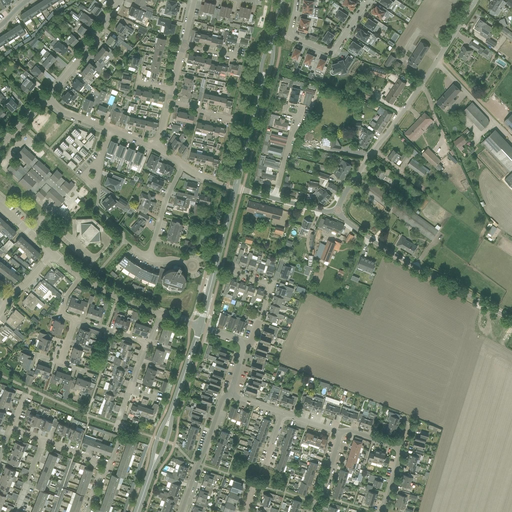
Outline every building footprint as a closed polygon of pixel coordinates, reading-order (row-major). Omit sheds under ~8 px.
[(47,0),(43,0),(41,1),(46,8),(51,5),(47,0)] [(94,0),(93,0),(90,6),(92,8),(90,11),(97,15),(101,9),(97,7),(99,4),(94,0)] [(176,2),(168,0),(165,14),(170,15),(171,14),(176,15),(177,12),(178,12),(179,7),(174,6),(175,2),(176,3),(176,2)] [(345,0),(343,4),(351,10),(352,9),(353,10),(355,6),(354,6),(356,3),(350,0),(345,0)] [(380,0),(380,1),(388,7),(391,3),(394,5),(395,4),(399,6),(403,9),(405,6),(401,3),(396,0),(394,0),(394,2),(390,0),(380,0)] [(503,0),(502,0),(492,0),(488,7),(491,9),(489,11),(490,13),(493,15),(496,14),(497,16),(501,10),(498,7),(503,0)] [(41,1),(36,5),(41,12),(46,8),(41,1)] [(201,6),(199,14),(202,15),(203,15),(204,14),(207,15),(208,13),(210,3),(205,2),(204,5),(203,7),(201,6)] [(334,2),(332,5),(336,8),(335,10),(338,12),(335,16),(344,21),(345,19),(346,19),(348,16),(347,16),(348,15),(341,11),(343,8),(340,6),(334,2)] [(41,12),(36,5),(31,8),(35,15),(41,12)] [(216,15),(215,18),(218,19),(218,20),(219,20),(221,16),(224,16),(226,7),(221,6),(220,11),(217,10),(216,16),(216,15)] [(236,11),(234,21),(237,21),(238,19),(240,19),(240,17),(241,16),(244,17),(246,8),(240,6),(239,11),(236,11)] [(316,8),(303,6),(303,12),(308,13),(307,16),(314,18),(316,8)] [(385,12),(376,6),(375,9),(374,8),(372,12),(373,12),(372,13),(381,19),(383,15),(388,18),(389,16),(392,18),(394,15),(387,10),(385,12)] [(131,7),(128,14),(136,17),(139,18),(142,11),(139,10),(135,8),(133,7),(131,7)] [(232,8),(226,7),(224,16),(227,17),(227,18),(228,20),(229,21),(232,22),(233,14),(230,14),(232,8)] [(31,8),(26,12),(30,19),(35,15),(31,8)] [(146,10),(144,16),(150,19),(153,13),(146,10)] [(30,19),(26,12),(20,15),(25,22),(30,19)] [(93,20),(88,16),(83,12),(79,19),(84,22),(89,26),(93,20)] [(314,18),(307,16),(307,20),(301,18),(300,22),(300,24),(312,27),(314,18)] [(175,25),(166,23),(167,20),(159,18),(158,24),(165,26),(163,34),(168,35),(169,32),(173,33),(175,25)] [(380,26),(385,30),(388,27),(378,21),(377,24),(368,18),(368,19),(367,19),(366,21),(366,22),(364,24),(373,30),(375,26),(378,28),(380,26)] [(505,27),(507,25),(506,24),(504,18),(500,20),(499,22),(505,27)] [(75,25),(73,29),(77,32),(82,35),(87,29),(81,25),(82,24),(76,20),(73,24),(75,25)] [(480,20),(475,28),(480,31),(481,32),(480,35),(482,36),(484,33),(487,35),(489,32),(490,32),(491,30),(491,29),(492,29),(486,25),(484,23),(480,20)] [(125,25),(124,27),(119,23),(115,29),(120,33),(117,36),(123,40),(125,37),(123,36),(126,31),(131,34),(133,31),(125,25)] [(19,35),(24,31),(20,24),(14,28),(19,35)] [(312,27),(300,24),(299,26),(298,26),(297,30),(308,33),(310,27),(312,27)] [(145,35),(147,30),(140,26),(137,32),(145,35)] [(511,33),(503,27),(500,30),(511,39),(511,37),(511,33)] [(14,28),(9,31),(13,38),(19,35),(14,28)] [(56,36),(48,30),(46,28),(43,31),(53,40),(56,36)] [(35,32),(31,35),(32,37),(37,34),(39,31),(37,30),(36,29),(35,30),(35,32)] [(237,36),(237,37),(240,38),(239,45),(246,47),(248,40),(249,41),(250,37),(245,35),(246,30),(239,29),(237,36)] [(358,31),(356,34),(357,35),(357,36),(365,41),(365,42),(368,45),(368,44),(371,40),(372,38),(376,40),(378,37),(373,34),(371,36),(367,33),(361,29),(359,32),(358,31)] [(198,33),(198,31),(192,30),(191,36),(194,37),(193,40),(195,40),(195,41),(195,42),(198,43),(198,42),(200,33),(198,33)] [(9,31),(3,35),(8,42),(13,38),(9,31)] [(331,41),(331,40),(334,35),(328,31),(322,40),(328,44),(329,43),(330,43),(331,41)] [(228,33),(226,39),(230,40),(229,43),(235,44),(236,42),(237,37),(237,36),(234,35),(234,34),(232,34),(228,33)] [(66,38),(63,41),(68,45),(70,43),(73,46),(78,40),(71,34),(69,36),(72,38),(69,41),(66,38)] [(3,35),(0,36),(0,40),(3,45),(8,42),(3,35)] [(110,36),(106,42),(112,47),(115,50),(118,46),(119,46),(121,43),(123,41),(118,37),(116,40),(115,39),(110,36)] [(35,38),(27,43),(33,48),(39,41),(35,38)] [(485,42),(494,48),(496,43),(488,38),(485,42)] [(57,43),(53,48),(57,51),(58,50),(62,54),(67,49),(63,45),(59,42),(59,41),(57,43)] [(350,48),(348,50),(356,56),(357,53),(360,49),(363,51),(364,49),(368,52),(370,49),(365,45),(363,48),(353,41),(353,42),(352,42),(350,44),(351,45),(349,47),(350,48)] [(430,47),(421,42),(407,63),(416,68),(425,55),(424,54),(426,52),(430,47)] [(472,42),(469,46),(477,51),(480,47),(473,42),(472,42)] [(466,61),(473,51),(468,48),(467,49),(463,46),(462,49),(462,50),(458,56),(466,61)] [(102,47),(98,52),(104,58),(107,55),(110,58),(115,53),(110,49),(108,52),(102,47)] [(25,53),(31,59),(36,54),(29,48),(25,53)] [(301,51),(295,48),(295,49),(294,49),(292,53),(293,53),(291,58),(296,61),(293,69),(296,70),(297,67),(302,57),(299,55),(301,51)] [(484,50),(482,53),(486,56),(485,56),(485,57),(489,59),(493,52),(486,48),(485,50),(484,50)] [(56,59),(50,54),(46,51),(42,56),(46,59),(52,63),(56,59)] [(104,58),(98,52),(94,58),(99,62),(96,65),(102,69),(104,71),(106,69),(103,67),(106,64),(102,60),(104,58)] [(143,57),(139,56),(130,54),(128,62),(132,63),(131,66),(137,68),(138,64),(141,65),(141,63),(143,57)] [(304,62),(303,65),(308,67),(308,69),(311,70),(312,68),(314,62),(312,61),(313,56),(308,54),(307,54),(305,58),(306,58),(304,62)] [(396,58),(391,55),(385,64),(390,68),(396,58)] [(333,75),(338,73),(337,71),(341,70),(342,73),(347,72),(346,70),(353,59),(348,56),(344,63),(343,60),(339,62),(339,63),(332,65),(333,69),(332,70),(331,71),(331,72),(331,73),(332,74),(333,75)] [(52,63),(46,59),(45,61),(42,58),(40,61),(43,63),(42,64),(47,69),(52,63)] [(31,68),(36,63),(31,59),(29,61),(30,62),(27,65),(31,68)] [(324,66),(326,61),(320,59),(320,60),(319,59),(318,63),(316,69),(322,71),(321,72),(324,73),(327,67),(324,66)] [(398,72),(402,64),(396,61),(392,68),(398,72)] [(89,63),(85,68),(94,76),(96,73),(98,75),(102,69),(96,65),(94,67),(89,63)] [(238,66),(232,64),(229,64),(228,71),(230,72),(230,73),(234,73),(233,74),(239,76),(241,68),(240,70),(237,70),(238,66)] [(44,73),(39,69),(35,66),(31,71),(34,74),(39,79),(44,73)] [(369,72),(384,77),(386,71),(372,66),(369,72)] [(94,76),(85,68),(81,73),(86,78),(84,80),(82,79),(88,84),(89,85),(93,80),(91,78),(94,76)] [(22,84),(20,87),(25,92),(28,89),(30,91),(31,90),(31,91),(33,88),(32,88),(35,85),(30,81),(33,77),(25,71),(22,74),(26,78),(25,79),(22,83),(22,84)] [(119,80),(130,83),(131,77),(127,76),(127,73),(121,71),(120,75),(123,75),(121,81),(119,80)] [(186,77),(185,77),(184,81),(185,81),(184,83),(193,85),(194,85),(195,82),(193,82),(194,76),(187,74),(186,77)] [(283,77),(282,81),(289,83),(288,87),(292,88),(293,84),(294,80),(283,77)] [(76,79),(72,85),(79,90),(82,86),(84,87),(85,87),(85,86),(88,84),(82,79),(81,78),(79,81),(76,79)] [(406,83),(400,79),(399,79),(385,100),(392,104),(406,83)] [(119,80),(118,84),(118,86),(120,86),(119,90),(124,91),(127,92),(128,92),(129,86),(124,85),(125,82),(130,83),(119,80)] [(302,82),(294,80),(293,84),(301,86),(300,88),(303,89),(303,91),(305,83),(302,82)] [(281,82),(278,95),(287,97),(289,90),(287,89),(288,84),(281,82)] [(305,83),(303,91),(306,92),(307,87),(315,89),(316,86),(308,84),(305,83)] [(442,96),(436,103),(440,106),(443,109),(449,103),(453,98),(461,90),(457,87),(454,84),(442,96)] [(182,88),(181,92),(182,92),(182,94),(182,97),(188,99),(189,99),(191,99),(192,94),(190,93),(191,90),(182,88)] [(301,90),(293,88),(290,103),(297,104),(301,90)] [(63,95),(61,98),(62,99),(65,101),(67,103),(68,104),(72,100),(73,101),(78,95),(79,94),(72,89),(71,90),(69,92),(68,91),(64,95),(63,95)] [(363,89),(360,94),(372,100),(374,95),(363,89)] [(98,95),(94,106),(95,104),(99,106),(96,112),(105,115),(107,109),(101,106),(106,93),(100,91),(98,95)] [(310,105),(313,94),(306,92),(303,103),(310,105)] [(93,101),(86,99),(83,108),(90,111),(92,105),(94,106),(98,95),(95,94),(93,101)] [(9,100),(5,104),(12,111),(17,106),(13,101),(15,100),(12,96),(8,99),(9,100)] [(224,107),(231,109),(232,101),(226,100),(224,107)] [(114,103),(112,107),(110,112),(113,114),(111,118),(117,120),(119,116),(120,112),(121,110),(121,108),(115,106),(116,104),(114,103)] [(488,119),(472,103),(463,111),(481,130),(489,123),(488,119)] [(380,108),(377,112),(382,115),(389,120),(393,114),(387,111),(385,109),(384,111),(380,108)] [(120,112),(119,116),(121,117),(120,122),(126,124),(129,113),(121,110),(120,112)] [(177,112),(174,112),(172,118),(178,120),(177,123),(180,124),(181,120),(183,112),(179,111),(179,112),(177,112)] [(424,131),(433,121),(425,113),(405,133),(411,139),(421,129),(424,131)] [(188,114),(186,122),(187,122),(195,124),(197,117),(194,116),(194,115),(190,114),(190,115),(188,114)] [(271,114),(270,117),(268,125),(272,126),(274,119),(278,120),(279,116),(271,114)] [(382,115),(376,124),(372,121),(370,124),(374,127),(373,128),(381,133),(389,120),(382,115)] [(284,119),(280,118),(279,121),(275,120),(273,127),(286,130),(288,123),(284,122),(284,119)] [(83,139),(87,134),(86,133),(87,132),(77,128),(77,129),(76,130),(75,128),(71,133),(72,134),(80,141),(77,138),(79,135),(83,138),(83,139)] [(361,139),(358,144),(359,145),(365,148),(374,134),(368,130),(367,130),(366,131),(363,129),(361,132),(362,133),(359,138),(361,139)] [(470,133),(467,129),(462,133),(465,138),(470,133)] [(509,172),(511,169),(511,147),(495,130),(481,143),(509,172)] [(80,141),(90,150),(88,149),(90,147),(90,148),(91,148),(95,138),(94,138),(93,137),(95,136),(90,132),(88,134),(87,134),(83,139),(85,137),(87,140),(83,144),(80,141)] [(172,143),(170,146),(175,150),(177,147),(179,144),(179,143),(180,142),(181,140),(183,137),(185,134),(182,133),(178,138),(176,137),(174,135),(170,140),(173,142),(172,143)] [(72,134),(70,136),(69,134),(65,139),(66,140),(74,148),(75,148),(71,144),(73,141),(77,145),(80,141),(72,134)] [(286,137),(271,134),(269,141),(284,145),(286,137)] [(303,134),(301,139),(312,142),(313,137),(306,135),(303,134)] [(462,136),(453,142),(458,148),(462,146),(467,142),(462,136)] [(180,148),(178,151),(183,155),(188,147),(185,145),(183,144),(184,142),(186,139),(183,137),(181,140),(180,142),(179,143),(179,144),(181,146),(180,148)] [(332,138),(330,149),(340,151),(341,146),(336,145),(337,139),(332,138)] [(66,140),(64,142),(63,141),(59,145),(60,146),(69,154),(65,150),(67,147),(71,151),(74,148),(66,140)] [(75,148),(74,148),(83,155),(83,156),(84,157),(88,153),(87,151),(88,149),(90,151),(90,150),(80,141),(77,145),(81,148),(78,151),(75,148)] [(119,146),(116,145),(117,143),(111,141),(106,154),(112,156),(110,161),(109,161),(113,163),(116,155),(119,146)] [(270,144),(264,143),(263,144),(261,152),(265,153),(267,145),(269,146),(270,144)] [(120,144),(119,146),(116,155),(121,157),(119,164),(118,164),(118,165),(122,166),(125,159),(128,150),(125,148),(126,147),(120,144)] [(13,162),(6,169),(7,170),(8,168),(13,173),(12,174),(20,181),(19,182),(28,189),(28,190),(30,188),(36,194),(35,195),(36,194),(41,199),(40,200),(44,196),(47,199),(49,197),(52,199),(55,202),(53,204),(57,207),(62,202),(64,200),(62,197),(66,192),(67,193),(74,185),(71,182),(69,184),(65,181),(60,177),(63,175),(62,174),(61,175),(56,171),(57,170),(57,169),(52,175),(48,171),(50,170),(49,170),(44,166),(45,164),(44,165),(38,161),(39,160),(38,161),(34,157),(35,156),(34,157),(29,152),(30,151),(29,152),(24,147),(25,146),(16,155),(16,156),(17,155),(22,160),(21,160),(22,160),(26,164),(23,168),(20,165),(19,167),(18,167),(13,162),(14,162),(13,162)] [(60,146),(58,148),(57,147),(53,151),(59,157),(62,154),(65,157),(69,154),(60,146)] [(268,147),(267,152),(280,155),(282,150),(268,147)] [(69,154),(77,162),(78,163),(82,159),(81,158),(83,156),(83,155),(74,148),(71,151),(75,155),(73,158),(69,154)] [(129,148),(128,150),(125,159),(130,161),(127,168),(128,168),(130,169),(131,170),(132,165),(134,162),(133,162),(137,153),(134,152),(135,150),(129,148)] [(425,151),(421,154),(434,167),(438,171),(442,167),(438,163),(441,161),(428,148),(425,151)] [(399,154),(393,150),(388,158),(396,164),(399,159),(403,162),(407,156),(404,153),(402,156),(399,154)] [(133,162),(134,162),(132,165),(138,167),(136,171),(136,172),(140,173),(146,156),(143,155),(144,153),(138,151),(137,153),(133,162)] [(77,162),(69,154),(65,157),(65,158),(66,157),(69,161),(66,164),(72,169),(76,165),(75,164),(77,162)] [(155,172),(158,167),(155,166),(158,158),(152,155),(150,158),(149,158),(147,162),(148,162),(146,165),(153,169),(152,171),(155,172)] [(258,167),(257,168),(261,169),(266,170),(266,169),(266,167),(262,166),(264,158),(260,157),(258,165),(258,167)] [(210,165),(210,166),(217,167),(218,160),(213,159),(212,158),(211,165),(210,165)] [(278,169),(278,166),(274,164),(274,161),(265,158),(263,165),(278,169)] [(411,160),(408,165),(423,176),(426,171),(428,173),(430,171),(412,158),(411,160)] [(342,164),(340,168),(341,168),(345,169),(345,170),(349,171),(352,166),(344,161),(343,160),(340,163),(342,164)] [(158,167),(155,172),(159,174),(160,172),(163,173),(163,172),(169,175),(173,168),(169,167),(170,166),(167,165),(166,165),(163,164),(161,169),(158,167)] [(341,168),(340,168),(338,167),(333,174),(343,180),(349,171),(345,170),(345,169),(341,168)] [(254,181),(254,182),(262,184),(262,183),(263,179),(259,178),(261,169),(257,168),(255,176),(254,181)] [(388,177),(392,171),(387,168),(385,171),(380,168),(376,175),(383,180),(386,176),(388,177)] [(318,176),(318,177),(328,180),(330,176),(320,172),(320,173),(316,171),(315,175),(318,176)] [(275,180),(276,176),(262,172),(260,177),(275,180)] [(107,177),(104,184),(108,186),(113,188),(116,189),(119,182),(122,184),(124,179),(113,175),(112,175),(113,175),(112,179),(107,177)] [(149,181),(146,185),(155,189),(156,186),(160,188),(161,188),(163,185),(162,185),(163,182),(155,178),(153,181),(152,181),(151,182),(149,181)] [(197,197),(197,196),(198,191),(195,190),(197,184),(187,182),(186,188),(195,191),(194,196),(197,197)] [(339,187),(330,183),(327,182),(324,187),(327,188),(327,189),(336,194),(339,187)] [(372,182),(365,192),(390,210),(391,209),(393,211),(392,212),(401,218),(407,223),(410,225),(431,241),(438,231),(424,220),(414,213),(372,182)] [(318,188),(309,187),(308,191),(312,192),(315,190),(316,191),(317,190),(319,191),(327,200),(331,196),(325,190),(323,192),(319,188),(318,189),(318,188)] [(316,191),(314,193),(311,194),(315,199),(318,198),(323,204),(327,200),(319,191),(317,190),(316,191)] [(175,196),(173,205),(177,206),(176,210),(183,211),(183,210),(186,211),(187,208),(188,208),(191,196),(191,195),(177,192),(176,196),(175,196)] [(139,198),(146,201),(144,206),(139,204),(137,209),(146,214),(148,210),(147,210),(148,208),(151,210),(155,203),(152,201),(155,196),(150,194),(149,193),(148,195),(141,193),(139,198)] [(380,214),(385,208),(365,193),(361,200),(380,214)] [(107,198),(107,197),(104,199),(105,200),(102,203),(102,204),(105,207),(107,210),(112,206),(114,205),(127,213),(132,205),(120,198),(118,202),(115,199),(114,200),(110,195),(107,198)] [(201,195),(199,199),(199,202),(209,205),(211,197),(201,195)] [(279,220),(280,216),(282,210),(248,201),(246,211),(252,212),(254,213),(253,215),(263,217),(264,215),(279,220)] [(134,226),(131,228),(134,231),(138,234),(143,228),(141,226),(146,222),(145,222),(146,221),(148,217),(140,212),(138,216),(141,218),(136,222),(137,223),(134,226)] [(93,218),(81,219),(76,219),(76,232),(79,232),(79,234),(76,237),(86,246),(90,243),(100,242),(100,237),(100,231),(103,231),(103,228),(93,218)] [(304,219),(299,234),(303,235),(304,232),(307,234),(309,230),(312,222),(311,222),(311,221),(310,219),(308,218),(306,219),(306,220),(304,219)] [(321,218),(318,226),(319,227),(323,229),(332,233),(332,232),(336,233),(340,235),(344,226),(344,225),(343,225),(335,222),(334,221),(326,218),(325,220),(324,219),(321,218)] [(179,222),(174,220),(174,222),(172,221),(166,239),(169,240),(168,241),(173,243),(173,241),(177,242),(179,236),(181,237),(183,228),(181,227),(182,224),(178,223),(179,222)] [(7,223),(1,230),(5,234),(11,228),(7,223)] [(489,233),(494,235),(498,228),(493,225),(489,233)] [(11,228),(5,234),(10,238),(16,232),(11,228)] [(20,247),(26,241),(21,236),(15,243),(20,247)] [(402,236),(399,242),(396,246),(399,248),(400,246),(413,254),(417,246),(405,239),(406,239),(402,236)] [(9,240),(3,246),(2,246),(0,248),(3,251),(5,248),(5,249),(11,242),(9,240)] [(321,242),(315,256),(318,258),(320,259),(321,259),(325,260),(329,262),(331,258),(332,255),(335,246),(336,244),(335,243),(328,240),(327,241),(326,244),(322,242),(321,242)] [(26,241),(20,247),(24,251),(30,245),(26,241)] [(3,251),(6,253),(8,251),(14,244),(11,242),(5,249),(5,248),(3,251)] [(35,249),(30,245),(24,251),(25,251),(27,253),(25,255),(28,257),(35,249)] [(35,249),(28,257),(30,259),(31,258),(34,260),(40,253),(35,249)] [(247,259),(243,257),(243,250),(240,249),(237,258),(240,260),(238,264),(240,265),(240,266),(243,267),(244,266),(244,267),(245,265),(247,259)] [(249,252),(247,259),(245,265),(247,266),(247,267),(249,268),(249,269),(252,270),(252,269),(253,270),(254,268),(256,262),(251,261),(252,253),(249,252)] [(122,270),(130,259),(124,255),(116,265),(117,265),(118,264),(123,268),(122,270)] [(258,255),(256,262),(254,268),(256,269),(256,271),(258,271),(258,272),(261,273),(261,272),(262,273),(263,271),(262,271),(265,265),(264,265),(260,264),(261,256),(258,255)] [(357,267),(358,267),(363,270),(371,273),(372,272),(373,272),(374,268),(373,268),(375,262),(361,257),(358,266),(357,267)] [(267,258),(264,265),(265,265),(262,271),(263,271),(265,272),(265,274),(267,274),(267,275),(270,276),(270,275),(271,276),(274,268),(269,267),(270,259),(267,258)] [(282,273),(280,276),(285,278),(285,277),(287,278),(290,267),(285,265),(286,260),(281,258),(276,271),(280,273),(280,272),(282,273)] [(130,259),(122,270),(123,268),(129,272),(128,274),(135,263),(130,259)] [(135,263),(128,274),(129,272),(135,276),(134,278),(140,266),(135,263)] [(10,269),(5,265),(0,272),(5,275),(10,269)] [(146,269),(140,266),(134,278),(135,278),(135,276),(142,279),(141,281),(146,269)] [(158,274),(156,283),(162,285),(163,286),(163,287),(164,288),(165,289),(165,290),(166,290),(167,291),(168,291),(169,292),(171,292),(172,293),(174,293),(175,292),(176,292),(177,292),(178,291),(179,291),(180,290),(181,289),(182,289),(182,288),(183,287),(183,286),(184,285),(185,285),(185,284),(185,283),(185,282),(185,281),(185,280),(185,279),(185,278),(184,277),(184,276),(184,275),(183,275),(183,274),(182,273),(181,272),(180,271),(181,268),(178,267),(177,269),(173,269),(172,269),(171,269),(169,270),(168,270),(167,271),(166,269),(160,268),(158,274)] [(15,273),(10,269),(5,275),(10,279),(15,273)] [(44,277),(53,285),(60,277),(62,279),(64,276),(58,271),(56,274),(54,272),(51,269),(44,277)] [(146,269),(141,281),(142,279),(148,282),(148,284),(152,272),(146,269)] [(152,272),(148,284),(148,282),(155,284),(154,286),(155,286),(156,283),(158,274),(152,272)] [(15,273),(10,279),(15,283),(19,277),(15,273)] [(236,283),(237,282),(236,282),(236,281),(233,280),(233,281),(231,280),(229,285),(226,284),(223,293),(222,293),(221,295),(225,296),(226,294),(230,288),(234,289),(234,290),(236,283)] [(40,282),(33,290),(42,297),(45,299),(51,292),(55,295),(57,292),(48,284),(46,286),(41,282),(40,282)] [(234,290),(234,289),(232,296),(235,297),(239,291),(243,292),(243,293),(245,286),(246,285),(245,285),(245,284),(242,283),(242,284),(240,283),(239,284),(236,283),(234,290)] [(283,295),(285,291),(292,292),(293,289),(284,285),(283,288),(278,287),(277,289),(276,289),(275,292),(276,292),(276,293),(277,293),(283,295)] [(243,293),(243,292),(241,299),(244,300),(248,294),(252,296),(254,289),(255,288),(254,288),(254,287),(251,286),(251,287),(249,286),(248,287),(245,286),(243,293)] [(252,296),(250,302),(253,303),(257,297),(261,299),(264,291),(263,291),(263,290),(260,289),(260,290),(258,289),(257,290),(254,289),(252,296)] [(277,293),(276,296),(275,296),(274,298),(273,298),(272,301),(273,301),(273,302),(274,302),(280,304),(282,300),(289,301),(290,298),(283,295),(277,293)] [(24,300),(22,302),(32,310),(36,305),(40,308),(42,306),(42,307),(44,304),(34,296),(33,298),(29,294),(25,299),(24,298),(23,299),(24,300)] [(74,301),(75,299),(71,297),(67,309),(74,311),(77,303),(74,301)] [(77,303),(74,311),(81,314),(83,308),(85,308),(85,310),(87,303),(81,301),(80,304),(77,303)] [(274,302),(273,305),(272,305),(271,307),(270,307),(269,310),(270,310),(270,311),(271,311),(277,313),(279,309),(286,310),(287,307),(280,304),(274,302)] [(94,305),(90,304),(86,315),(93,318),(95,310),(93,309),(94,305)] [(95,310),(93,318),(99,320),(103,309),(99,307),(98,311),(95,310)] [(20,323),(25,317),(15,309),(14,311),(13,310),(12,312),(13,313),(9,317),(10,317),(6,321),(15,329),(20,323)] [(271,311),(270,314),(269,314),(268,316),(267,316),(266,319),(267,319),(267,320),(274,322),(276,318),(283,319),(284,316),(277,313),(271,311)] [(116,318),(114,325),(116,326),(120,327),(123,319),(124,316),(121,315),(118,313),(116,318)] [(231,315),(226,313),(225,315),(222,314),(218,323),(224,325),(226,320),(229,321),(231,315)] [(229,321),(227,326),(233,328),(235,323),(237,324),(238,324),(240,318),(235,316),(234,318),(231,317),(231,315),(229,321)] [(126,320),(123,319),(120,327),(127,329),(131,318),(128,317),(126,320)] [(238,324),(237,324),(236,329),(242,331),(243,327),(246,329),(249,321),(243,320),(243,321),(239,320),(240,318),(238,324)] [(53,319),(51,324),(53,325),(50,333),(56,334),(56,333),(60,335),(64,324),(60,322),(60,321),(53,319)] [(139,334),(142,325),(136,323),(133,331),(139,334)] [(142,325),(139,334),(146,336),(147,332),(150,333),(151,328),(142,325)] [(171,332),(174,333),(176,328),(168,325),(167,328),(164,327),(161,334),(169,337),(171,332)] [(276,328),(274,327),(269,325),(268,328),(264,327),(262,333),(267,335),(267,334),(272,336),(273,332),(274,333),(276,328)] [(22,340),(13,332),(8,327),(6,329),(1,326),(0,327),(0,342),(1,343),(2,344),(3,342),(1,340),(5,335),(7,337),(10,334),(20,342),(22,340)] [(80,328),(78,335),(89,339),(90,336),(87,335),(90,328),(82,326),(84,327),(83,329),(80,328)] [(16,329),(13,332),(22,340),(25,337),(18,331),(16,329)] [(37,339),(35,346),(37,347),(47,350),(51,340),(50,340),(44,338),(46,334),(40,332),(38,336),(40,337),(39,340),(37,339)] [(77,334),(76,338),(77,338),(76,340),(76,341),(79,342),(84,344),(85,344),(87,345),(89,339),(78,335),(77,334)] [(169,337),(161,334),(159,342),(162,343),(161,346),(171,349),(169,348),(171,343),(167,342),(169,337)] [(267,334),(267,335),(266,337),(261,336),(259,342),(264,343),(269,345),(270,341),(271,342),(273,336),(272,336),(267,334)] [(122,339),(121,341),(119,346),(122,347),(123,348),(129,350),(130,350),(131,347),(133,346),(133,343),(122,339)] [(264,343),(263,346),(258,344),(256,350),(266,354),(266,353),(267,350),(268,350),(270,345),(269,345),(264,343)] [(171,349),(161,346),(164,347),(163,351),(156,349),(154,355),(164,358),(166,352),(169,353),(171,349)] [(74,347),(71,354),(80,357),(82,350),(74,347)] [(129,350),(123,348),(122,353),(131,356),(132,356),(130,353),(132,350),(130,350),(129,350)] [(222,360),(227,362),(229,356),(226,354),(227,351),(219,349),(218,354),(219,355),(218,358),(222,360)] [(266,354),(256,350),(254,356),(259,358),(258,361),(266,363),(266,362),(265,362),(266,358),(267,358),(268,357),(269,355),(266,353),(266,354)] [(131,356),(122,353),(120,352),(118,357),(126,360),(128,361),(129,358),(131,357),(131,356)] [(22,353),(20,360),(24,361),(22,366),(29,369),(32,359),(27,358),(28,355),(22,353)] [(80,357),(71,354),(69,360),(79,363),(81,360),(79,359),(80,357)] [(164,358),(154,355),(152,361),(158,363),(157,367),(164,370),(165,365),(162,364),(164,358)] [(218,358),(208,355),(208,357),(207,359),(215,361),(215,363),(216,363),(215,367),(219,368),(219,369),(224,370),(226,364),(221,363),(222,360),(218,358)] [(115,356),(113,364),(115,365),(120,366),(125,368),(126,365),(125,363),(126,360),(118,357),(115,356)] [(266,363),(258,361),(257,364),(252,362),(250,368),(258,371),(258,370),(260,371),(261,367),(262,368),(264,364),(266,364),(266,363)] [(35,372),(33,375),(34,375),(37,376),(38,373),(41,374),(44,366),(37,364),(35,372)] [(51,369),(44,366),(41,374),(45,375),(44,379),(47,380),(48,376),(51,369)] [(125,368),(120,366),(119,369),(116,368),(115,373),(123,376),(124,373),(126,372),(127,368),(125,368)] [(148,367),(145,375),(154,378),(155,374),(157,374),(158,371),(163,373),(164,370),(157,367),(154,366),(154,367),(155,367),(154,370),(148,367)] [(215,367),(213,366),(212,372),(213,372),(212,376),(216,377),(216,378),(221,379),(223,373),(218,372),(219,369),(219,368),(215,367)] [(258,370),(258,371),(257,373),(252,372),(250,378),(255,379),(259,381),(260,381),(261,377),(262,378),(264,372),(260,371),(258,370)] [(50,381),(49,382),(53,383),(53,382),(56,383),(57,380),(61,381),(64,373),(57,371),(55,374),(52,373),(51,376),(50,381)] [(64,373),(61,381),(64,383),(63,386),(67,387),(66,390),(65,391),(64,391),(63,394),(64,395),(63,398),(66,399),(68,394),(69,391),(70,389),(71,385),(72,381),(73,380),(69,379),(71,375),(64,373)] [(115,373),(113,373),(112,376),(114,376),(113,379),(122,382),(123,381),(122,379),(123,376),(115,373)] [(156,379),(154,378),(145,375),(143,382),(144,383),(143,385),(147,386),(147,384),(151,385),(153,381),(155,382),(156,379)] [(212,376),(210,375),(209,380),(210,381),(209,385),(218,388),(220,382),(215,380),(216,378),(216,377),(212,376)] [(71,385),(70,389),(73,390),(73,389),(77,390),(77,388),(81,389),(84,380),(77,378),(76,380),(75,382),(72,381),(71,385)] [(113,379),(111,383),(117,386),(119,387),(120,384),(122,383),(122,382),(113,379)] [(255,379),(254,382),(249,380),(247,386),(256,390),(257,389),(259,390),(261,386),(259,386),(260,384),(265,386),(266,383),(260,381),(259,381),(255,379)] [(90,382),(84,380),(81,389),(80,393),(86,395),(86,394),(91,396),(95,384),(93,388),(89,387),(90,382)] [(109,383),(107,388),(107,390),(117,393),(117,391),(116,389),(117,386),(111,383),(109,383)] [(205,383),(202,392),(204,393),(208,394),(211,395),(213,392),(216,394),(218,388),(209,385),(205,383)] [(13,388),(2,384),(1,388),(4,390),(3,394),(11,397),(12,395),(14,395),(15,393),(11,391),(13,388)] [(270,392),(268,397),(271,398),(270,400),(270,401),(275,403),(277,398),(278,394),(279,391),(281,388),(272,385),(271,388),(270,392)] [(256,390),(247,386),(245,392),(249,393),(248,396),(255,399),(257,394),(255,393),(256,390)] [(117,393),(107,390),(105,389),(104,392),(106,393),(104,398),(106,399),(112,401),(113,398),(115,397),(117,393)] [(204,393),(202,392),(200,397),(202,398),(200,402),(210,405),(212,399),(207,397),(208,394),(204,393)] [(281,392),(280,395),(278,400),(281,401),(280,404),(285,406),(288,398),(285,397),(286,393),(281,392)] [(11,397),(3,394),(1,399),(11,403),(12,400),(11,400),(11,397)] [(288,398),(285,406),(290,408),(291,405),(294,406),(297,397),(292,395),(291,399),(288,398)] [(302,398),(301,402),(306,404),(305,407),(311,409),(314,401),(315,398),(312,397),(306,395),(305,399),(302,398)] [(314,401),(311,409),(316,411),(316,409),(317,408),(320,409),(322,404),(323,400),(323,399),(315,396),(315,398),(314,401)] [(0,407),(3,409),(4,406),(7,407),(8,405),(10,405),(11,403),(1,399),(0,401),(0,407)] [(106,399),(104,404),(114,407),(113,405),(114,401),(112,401),(106,399)] [(324,400),(323,403),(322,408),(325,409),(323,413),(329,414),(333,403),(324,400)] [(137,407),(137,405),(130,402),(126,414),(129,415),(129,413),(135,415),(135,413),(135,412),(137,407)] [(194,406),(193,408),(185,406),(184,409),(192,411),(192,412),(198,414),(199,411),(204,412),(206,406),(197,403),(195,407),(194,406)] [(333,403),(329,414),(334,416),(335,413),(338,414),(341,406),(333,403)] [(148,408),(146,416),(150,418),(149,421),(152,422),(153,421),(158,405),(155,404),(154,404),(151,409),(148,408)] [(135,412),(135,413),(135,415),(137,415),(137,413),(140,414),(143,405),(141,406),(138,405),(137,405),(137,407),(135,412)] [(342,406),(341,410),(339,414),(342,415),(341,419),(346,420),(350,409),(342,406)] [(236,421),(238,415),(235,414),(237,409),(231,407),(228,416),(232,417),(231,419),(236,421)] [(99,414),(98,416),(105,418),(110,419),(110,417),(109,415),(110,412),(102,409),(101,414),(99,414)] [(359,412),(350,409),(346,420),(352,422),(353,419),(356,420),(359,412)] [(30,413),(31,411),(28,410),(24,418),(27,420),(26,422),(29,422),(28,424),(32,425),(35,415),(30,413)] [(238,415),(236,421),(241,422),(242,421),(245,422),(244,426),(246,426),(249,421),(246,420),(249,413),(243,411),(241,416),(238,415)] [(358,417),(357,421),(360,422),(358,426),(364,428),(368,416),(369,413),(363,411),(362,414),(360,413),(358,417)] [(192,412),(191,417),(192,417),(191,421),(192,421),(191,424),(198,426),(199,424),(200,424),(202,418),(198,417),(197,417),(198,414),(192,412)] [(390,416),(389,415),(387,420),(389,421),(388,424),(397,427),(399,422),(398,422),(398,420),(396,419),(396,418),(397,418),(398,414),(395,413),(394,414),(391,413),(390,416)] [(39,417),(35,415),(32,425),(35,427),(36,425),(38,426),(42,416),(40,415),(39,417)] [(44,417),(42,416),(38,426),(40,427),(39,428),(43,430),(47,420),(43,418),(44,417)] [(368,416),(364,428),(369,429),(370,426),(373,427),(376,419),(371,417),(368,416)] [(47,420),(43,430),(46,431),(47,430),(49,430),(51,426),(54,427),(56,421),(57,419),(54,418),(53,420),(51,419),(50,421),(47,420)] [(263,418),(261,424),(269,427),(271,421),(263,418)] [(59,422),(56,421),(54,427),(57,428),(55,431),(57,432),(57,434),(60,435),(64,425),(59,423),(59,422)] [(385,427),(383,432),(394,435),(395,432),(397,427),(388,424),(387,427),(385,426),(385,427)] [(70,427),(64,425),(60,435),(64,436),(64,435),(67,436),(70,427)] [(199,429),(194,427),(191,426),(189,432),(197,434),(199,429)] [(70,427),(67,436),(69,436),(68,438),(71,439),(75,429),(70,427)] [(294,435),(294,434),(296,430),(288,427),(286,432),(294,435)] [(81,432),(75,429),(71,439),(75,441),(76,439),(78,440),(80,435),(83,436),(85,430),(82,429),(81,432)] [(229,434),(226,433),(221,431),(219,437),(227,439),(229,434)] [(304,436),(302,440),(301,443),(308,445),(309,443),(312,434),(306,432),(305,436),(304,436)] [(426,440),(427,439),(428,434),(421,432),(420,436),(416,435),(414,440),(424,443),(425,439),(426,440)] [(312,434),(309,443),(314,445),(317,436),(312,434)] [(322,438),(317,436),(314,445),(319,446),(322,438)] [(87,447),(90,439),(84,437),(81,445),(87,447)] [(363,446),(361,445),(362,442),(361,442),(361,439),(355,437),(354,440),(353,439),(351,445),(360,447),(362,448),(363,446)] [(254,438),(254,439),(253,444),(261,447),(262,442),(264,442),(256,439),(254,438)] [(319,446),(318,449),(323,450),(324,448),(325,447),(326,447),(326,448),(327,443),(326,443),(327,440),(322,438),(319,446)] [(95,441),(90,439),(87,447),(93,449),(95,441)] [(26,449),(27,449),(29,444),(20,440),(19,443),(15,442),(14,445),(16,445),(15,448),(23,451),(24,448),(26,449)] [(128,440),(126,446),(134,449),(136,443),(128,440)] [(424,443),(414,440),(412,446),(416,448),(415,451),(420,453),(422,454),(424,448),(423,447),(424,443)] [(95,441),(93,449),(98,451),(101,443),(95,441)] [(185,442),(184,447),(191,450),(193,444),(185,442)] [(107,445),(101,443),(98,451),(104,453),(107,445)] [(112,447),(107,445),(104,453),(110,455),(112,447)] [(136,450),(134,449),(126,446),(124,452),(132,454),(134,455),(136,450)] [(12,449),(11,452),(21,456),(23,451),(15,448),(14,450),(12,449)] [(376,464),(380,451),(374,450),(373,453),(370,452),(367,461),(376,464)] [(380,451),(376,464),(386,466),(389,458),(385,456),(386,453),(380,451)] [(21,456),(11,452),(10,455),(12,455),(11,458),(19,461),(21,456)] [(54,452),(53,455),(49,453),(47,459),(55,462),(57,457),(61,459),(63,456),(54,452)] [(132,454),(124,452),(122,457),(130,460),(132,454)] [(409,455),(407,460),(416,462),(417,460),(419,460),(421,455),(413,453),(412,456),(409,455)] [(257,457),(256,456),(249,454),(247,459),(255,462),(257,457)] [(130,460),(122,457),(120,463),(128,466),(130,460)] [(220,460),(212,457),(210,463),(218,465),(220,460)] [(19,461),(11,458),(10,460),(8,460),(7,462),(17,466),(19,461)] [(55,462),(47,459),(45,465),(53,468),(55,462)] [(178,459),(176,464),(179,465),(178,470),(186,473),(187,471),(188,471),(189,466),(185,465),(185,466),(182,466),(184,461),(178,459)] [(285,466),(286,467),(290,468),(290,466),(289,466),(290,462),(286,461),(280,459),(278,464),(277,463),(285,466)] [(347,460),(345,466),(346,466),(345,469),(355,472),(356,469),(355,469),(354,468),(355,463),(347,460)] [(416,462),(407,460),(406,465),(409,466),(408,469),(418,472),(419,468),(419,466),(415,465),(416,462)] [(310,462),(308,467),(314,469),(314,470),(316,470),(317,464),(310,462)] [(120,463),(118,468),(118,469),(126,471),(128,466),(120,463)] [(277,463),(275,468),(275,469),(283,471),(285,466),(277,463)] [(81,464),(79,468),(79,469),(84,470),(83,474),(90,477),(92,471),(87,469),(88,467),(81,464)] [(45,465),(43,470),(50,473),(53,468),(45,465)] [(5,467),(5,468),(4,470),(6,470),(5,473),(13,476),(15,471),(5,467)] [(126,471),(118,469),(116,475),(124,477),(126,471)] [(174,469),(172,475),(167,473),(166,476),(169,477),(177,480),(179,476),(182,477),(181,478),(185,479),(187,475),(185,474),(186,473),(178,470),(174,469)] [(50,473),(43,470),(40,476),(48,479),(50,473)] [(2,475),(1,477),(11,481),(13,476),(5,473),(4,475),(2,475)] [(205,474),(203,479),(212,482),(213,479),(214,480),(216,479),(217,475),(212,473),(211,476),(205,474)] [(402,480),(410,483),(411,480),(414,480),(415,475),(407,473),(406,476),(403,475),(402,480)] [(90,477),(83,474),(81,480),(88,483),(90,477)] [(110,481),(118,483),(120,477),(112,475),(110,481)] [(370,475),(368,481),(371,481),(373,482),(372,485),(373,486),(381,488),(382,482),(380,481),(381,478),(373,475),(370,475)] [(48,479),(40,476),(38,481),(46,484),(48,479)] [(11,481),(1,477),(0,480),(2,480),(1,483),(10,486),(11,481)] [(178,480),(177,480),(169,477),(167,482),(172,483),(170,488),(178,491),(180,486),(176,484),(178,480)] [(212,482),(203,479),(201,484),(207,486),(206,489),(212,491),(213,487),(212,485),(211,484),(212,482)] [(88,483),(81,480),(79,486),(86,488),(88,483)] [(231,486),(241,489),(242,486),(240,485),(240,483),(233,480),(231,486)] [(410,483),(402,480),(400,485),(403,486),(403,489),(410,491),(412,486),(409,485),(410,483)] [(46,484),(38,481),(36,487),(44,490),(46,484)] [(110,481),(108,486),(116,489),(118,483),(110,481)] [(10,486),(1,483),(0,485),(0,488),(1,489),(0,491),(7,494),(8,491),(10,486)] [(79,486),(77,491),(84,494),(86,488),(79,486)] [(108,486),(106,492),(114,495),(116,489),(108,486)] [(307,490),(306,489),(299,487),(297,492),(305,495),(307,490)] [(364,493),(365,493),(364,496),(376,500),(377,494),(371,492),(372,489),(366,487),(364,493)] [(164,492),(163,494),(160,492),(159,495),(171,499),(173,495),(177,496),(178,491),(170,488),(169,493),(164,492)] [(212,491),(206,489),(205,492),(200,490),(198,495),(206,498),(207,495),(209,496),(210,495),(212,491)] [(38,496),(46,499),(48,493),(40,490),(38,496)] [(230,491),(228,496),(238,499),(239,496),(236,495),(237,493),(230,491)] [(114,495),(106,492),(104,498),(112,500),(114,495)] [(397,494),(396,500),(405,503),(407,499),(408,499),(409,500),(410,499),(416,500),(417,496),(409,494),(402,492),(401,495),(397,494)] [(74,499),(82,501),(84,496),(76,493),(74,499)] [(262,499),(270,502),(270,499),(273,500),(275,495),(269,493),(268,495),(263,494),(262,496),(263,496),(262,499)] [(171,499),(159,495),(158,497),(162,498),(161,500),(164,501),(163,506),(172,509),(174,504),(170,503),(171,499)] [(196,496),(195,499),(196,500),(202,502),(201,505),(206,507),(208,503),(207,501),(205,500),(206,498),(198,495),(198,496),(196,496)] [(238,499),(228,496),(226,495),(224,500),(226,501),(233,503),(234,502),(237,503),(238,499)] [(46,499),(38,496),(36,502),(44,505),(46,499)] [(364,496),(363,500),(362,499),(361,505),(368,507),(369,504),(374,505),(376,500),(364,496)] [(112,500),(104,498),(102,503),(110,506),(112,500)] [(82,501),(74,499),(72,504),(80,507),(82,501)] [(270,502),(262,499),(261,502),(260,504),(264,505),(263,508),(273,511),(274,511),(277,511),(278,510),(271,507),(272,505),(269,504),(270,502)] [(291,505),(299,508),(301,503),(293,500),(291,505)] [(396,500),(394,506),(398,507),(397,510),(403,511),(404,511),(405,511),(411,511),(412,511),(407,509),(407,508),(406,507),(404,507),(405,503),(396,500)] [(233,503),(226,501),(224,506),(234,509),(235,506),(233,505),(233,503)] [(36,502),(33,507),(41,510),(44,505),(36,502)] [(110,506),(102,503),(100,509),(108,511),(110,506)]
